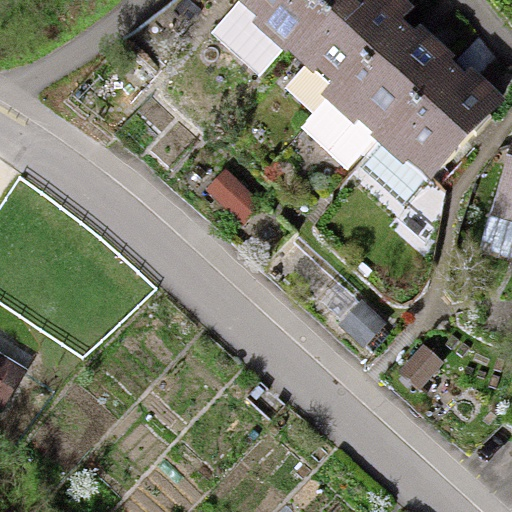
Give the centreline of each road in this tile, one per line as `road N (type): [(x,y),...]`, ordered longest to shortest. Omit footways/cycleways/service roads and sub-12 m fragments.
road 1 (residential): [(440,511),(100,209),(0,138)]
road 2 (residential): [(152,0),(0,111)]
